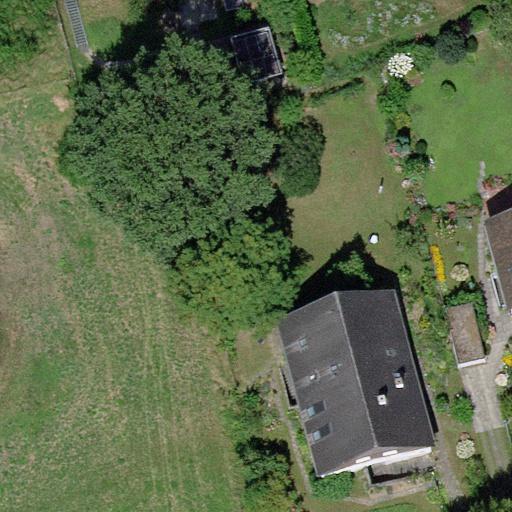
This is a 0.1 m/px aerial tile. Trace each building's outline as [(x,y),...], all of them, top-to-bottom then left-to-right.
[(250,4),(248,0),(216,0),(219,12),(250,4)] [(269,27),(230,38),(243,83),(282,73),(269,27)] [(249,116),(230,122),(237,141),(255,135),(249,116)] [(511,209),(484,217),(507,306),(511,304),(511,209)] [(394,285),(276,316),(317,472),(436,441),(394,285)] [(474,303),(446,309),(459,364),(486,358),(474,303)]
